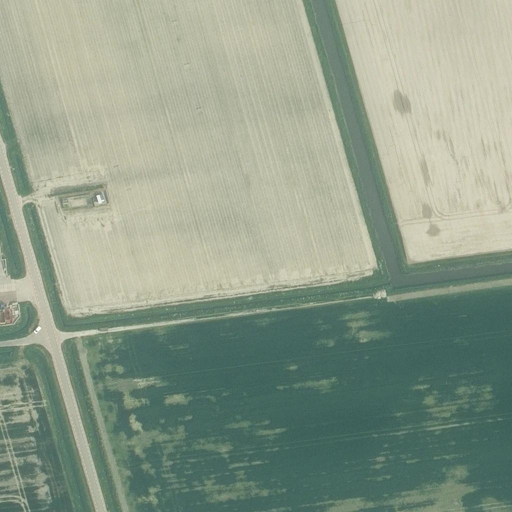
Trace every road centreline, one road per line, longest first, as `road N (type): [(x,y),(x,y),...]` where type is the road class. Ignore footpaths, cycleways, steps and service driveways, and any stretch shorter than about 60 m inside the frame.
road 1 (track): [(0,344),(379,295)]
road 2 (tertiary): [(100,511),(0,156)]
